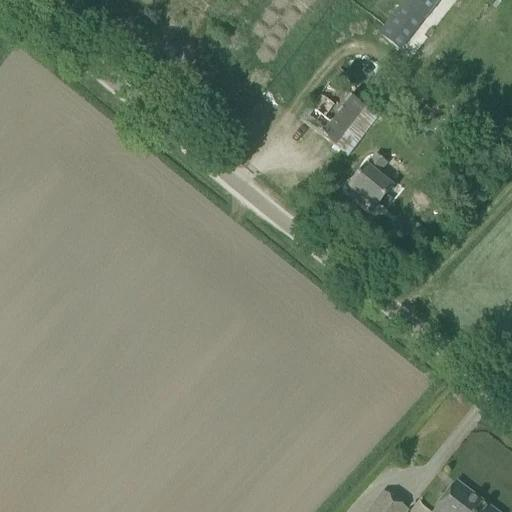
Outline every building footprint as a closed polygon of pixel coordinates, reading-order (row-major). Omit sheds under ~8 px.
[(404,0),(377,35),(400,52),(440,0),(404,0)] [(347,157),(377,118),(338,91),(347,78),(338,71),(300,121),(347,157)] [(348,188),(374,210),(392,188),(377,176),(386,164),(375,156),(366,167),(348,188)] [(492,511),(475,499),(472,503),(452,488),(433,511),(492,511)] [(383,493),(368,511),(405,511),(407,511),(383,493)]
